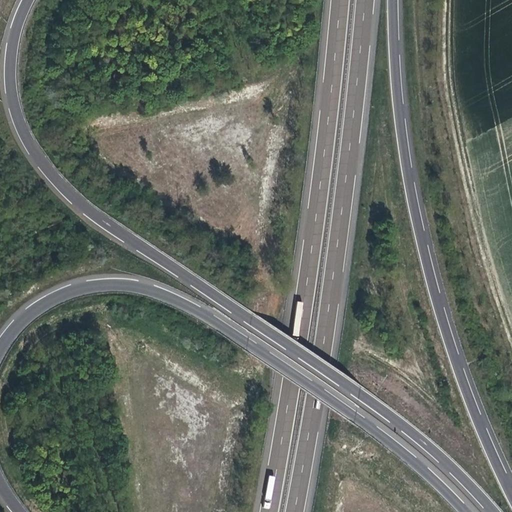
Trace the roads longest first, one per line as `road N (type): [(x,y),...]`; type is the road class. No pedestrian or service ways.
road 1 (motorway): [(27,0),(11,69),(16,106),(29,143),(72,198),(407,426),(495,511)]
road 2 (motorway): [(470,511),(401,445),(205,309),(143,285),(81,285),(52,295),(19,319),(0,355)]
road 3 (motorway): [(296,511),(367,0)]
road 4 (motorway): [(341,0),(307,300),(272,511)]
road 5 (motorway): [(511,481),(440,325),(413,216),(394,0)]
road 6 (track): [(511,341),(479,245),(443,78),(447,0)]
